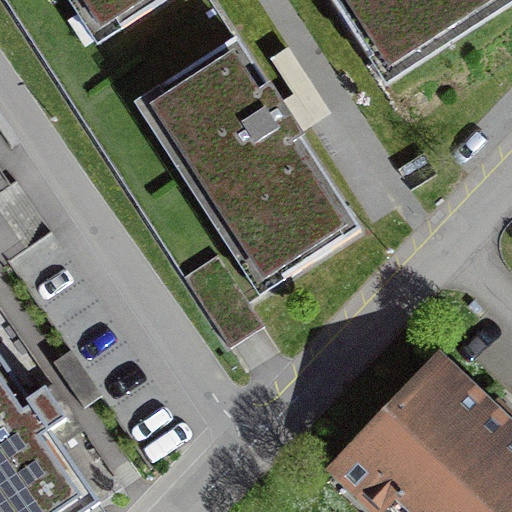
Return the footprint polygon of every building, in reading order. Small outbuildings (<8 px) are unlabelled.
[(73,0),(99,39),(159,0),(73,0)] [(511,0),(332,0),(387,83),(511,0)] [(289,114),(237,35),(137,100),(264,291),(315,258),(363,226),(289,114)] [(73,356),(55,368),(86,412),(103,400),(73,356)] [(0,511),(83,511),(98,502),(57,443),(48,430),(63,420),(53,404),(43,390),(27,400),(0,360),(0,511)] [(510,511),(511,510),(511,443),(434,369),(339,468),(384,511),(510,511)]
